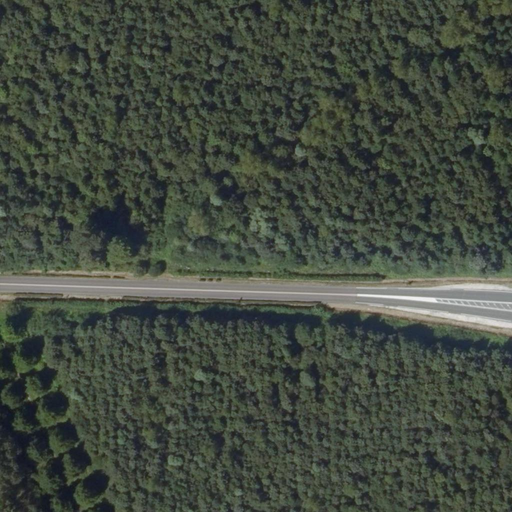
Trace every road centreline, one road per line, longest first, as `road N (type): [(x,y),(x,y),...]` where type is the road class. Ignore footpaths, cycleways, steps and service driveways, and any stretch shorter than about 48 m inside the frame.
road 1 (primary): [(0,284),(320,293)]
road 2 (track): [(0,335),(82,511)]
road 3 (primary): [(320,293),(511,315)]
road 4 (primary): [(511,297),(320,293)]
